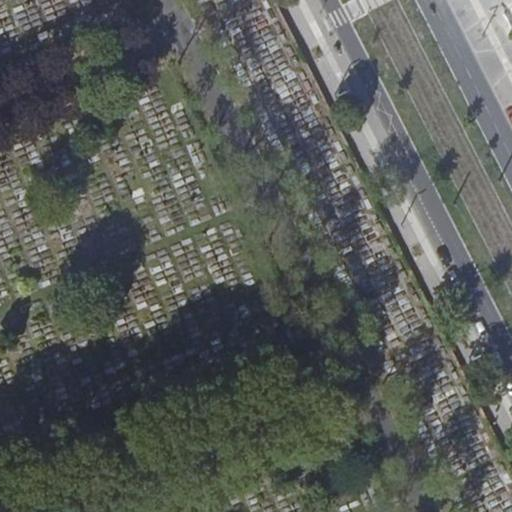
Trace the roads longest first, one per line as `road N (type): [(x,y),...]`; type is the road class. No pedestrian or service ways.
road 1 (primary): [(329,0),(511,358)]
road 2 (primary): [(511,158),(430,0)]
